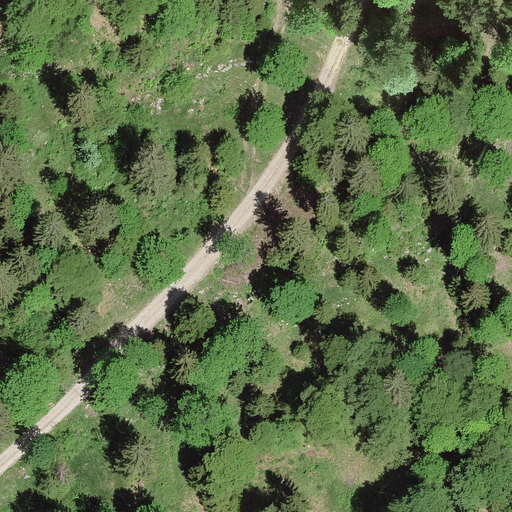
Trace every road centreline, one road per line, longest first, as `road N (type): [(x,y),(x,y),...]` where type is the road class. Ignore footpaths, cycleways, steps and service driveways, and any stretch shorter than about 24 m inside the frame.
road 1 (track): [(361,0),(304,133),(173,297)]
road 2 (track): [(0,470),(173,297)]
